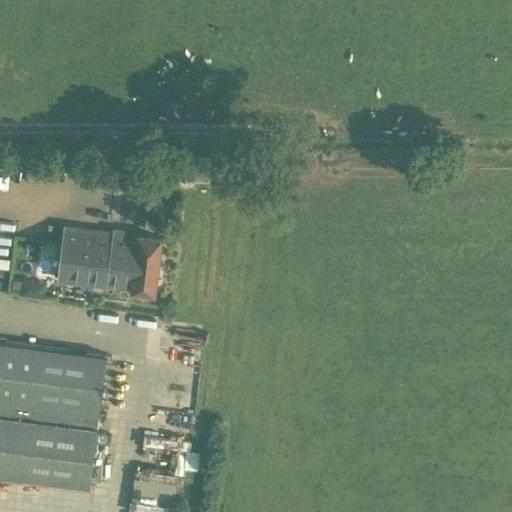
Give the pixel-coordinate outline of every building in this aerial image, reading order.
[(162,172),(168,183),(179,177),(173,166),(162,172)] [(132,289),(154,292),(162,237),(114,230),(113,233),(67,227),(60,278),(133,287),(132,289)] [(13,279),(11,287),(21,288),(22,280),(13,279)] [(30,281),(23,280),(21,292),(31,293),(32,286),(30,281)] [(163,313),(162,320),(171,321),(172,315),(163,313)] [(0,340),(0,475),(89,487),(106,354),(0,340)] [(185,469),(188,445),(178,444),(176,468),(185,469)]
